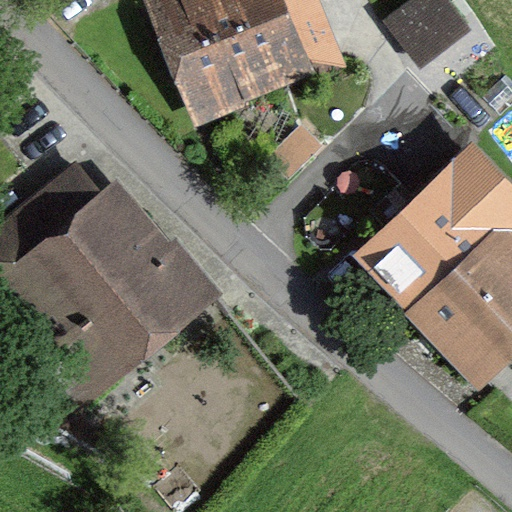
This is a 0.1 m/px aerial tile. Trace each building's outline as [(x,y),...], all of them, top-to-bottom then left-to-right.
[(305,60),(288,15),(316,4),(314,0),(166,0),(163,2),(202,101),(305,60)] [(460,28),(437,0),(414,0),(387,21),(418,61),(460,28)] [(281,133),(299,155),(327,132),(308,110),(281,133)] [(385,259),(424,301),(493,236),(511,217),(511,197),(472,155),(401,223),(412,234),(385,259)] [(0,232),(0,264),(92,377),(206,283),(172,242),(151,259),(78,168),(0,232)] [(511,336),(511,256),(493,236),(424,301),(483,364),(511,336)]
